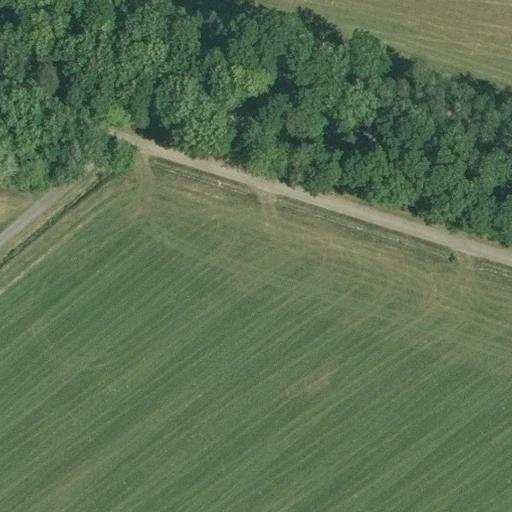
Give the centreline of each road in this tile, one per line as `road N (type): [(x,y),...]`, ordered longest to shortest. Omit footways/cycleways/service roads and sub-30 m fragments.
road 1 (unclassified): [(511,262),(116,138)]
road 2 (track): [(116,138),(0,103)]
